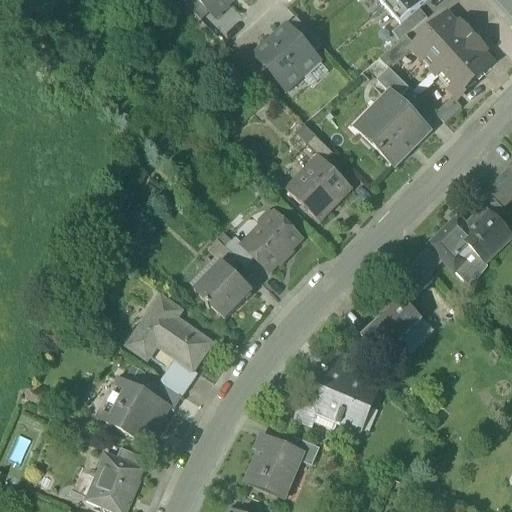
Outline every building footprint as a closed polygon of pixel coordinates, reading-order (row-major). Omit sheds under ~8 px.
[(209,15),(195,0),(189,0),(184,6),(201,23),(209,15)] [(231,5),(225,0),(195,0),(209,15),(215,20),(231,5)] [(391,0),(383,7),(400,26),(419,10),(429,0),(391,0)] [(428,21),(419,10),(400,26),(393,32),(401,42),(406,38),(428,21)] [(414,48),(411,51),(412,52),(434,75),(472,39),(461,27),(455,27),(447,18),(414,48)] [(296,20),(287,29),(311,55),(320,47),(296,20)] [(286,28),(270,43),(302,78),(312,88),(328,74),(319,64),(319,63),(311,55),(287,29),(286,28)] [(401,42),(379,62),(388,71),(390,73),(412,52),(411,51),(414,48),(406,38),(401,42)] [(472,39),(434,75),(458,101),(472,88),(470,85),(492,66),(484,57),(484,52),(472,39)] [(302,78),(270,43),(254,58),(259,64),(278,84),(286,93),(302,78)] [(278,84),(259,64),(250,72),(269,93),(278,84)] [(390,73),(388,71),(376,83),(389,96),(390,95),(397,103),(409,91),(390,73)] [(397,103),(390,95),(389,96),(376,109),(381,113),(359,135),(395,170),(430,135),(397,103)] [(452,100),(435,116),(444,126),(461,110),(452,100)] [(318,160),(324,166),(333,157),(304,129),(294,138),(318,160)] [(318,160),(286,193),(319,225),(351,193),(324,166),(318,160)] [(511,201),(511,174),(508,171),(485,194),(503,211),(511,201)] [(485,194),(485,193),(475,203),(483,212),(488,217),(489,215),(494,220),(503,211),(485,194)] [(483,212),(467,229),(468,230),(448,249),(438,239),(428,249),(455,276),(463,284),(472,275),(474,278),(485,267),(486,266),(486,265),(511,240),(511,238),(494,220),(489,215),(488,217),(483,212)] [(271,218),(266,218),(260,224),(260,229),(261,230),(243,248),(242,249),(254,261),(269,275),(278,266),(280,267),(291,255),(290,254),(301,243),(274,217),(272,219),(271,218)] [(458,220),(438,239),(448,249),(468,230),(467,229),(458,220)] [(243,248),(235,241),(225,252),(237,264),(244,271),(254,261),(242,249),(243,248)] [(225,252),(217,245),(208,254),(225,271),(226,270),(229,272),(237,264),(225,252)] [(417,263),(398,280),(415,299),(434,282),(417,263)] [(472,275),(463,284),(471,291),(488,270),(485,267),(474,278),(472,275)] [(225,271),(200,298),(199,299),(207,307),(206,309),(209,312),(211,311),(225,324),(252,295),(229,272),(226,270),(225,271)] [(211,348),(175,323),(181,316),(161,302),(128,351),(147,364),(161,343),(181,357),(176,363),(193,374),(211,348)] [(402,302),(371,331),(391,353),(399,345),(409,356),(432,334),(402,302)] [(391,353),(371,331),(361,340),(381,362),(391,353)] [(176,363),(160,386),(161,387),(182,399),(197,378),(193,374),(176,363)] [(377,393),(331,373),(326,384),(330,386),(327,393),(323,392),(319,401),(320,402),(316,409),(320,411),(339,419),(337,425),(340,427),(342,423),(361,431),(377,393)] [(153,402),(119,384),(98,422),(147,449),(168,411),(153,402)] [(182,399),(161,387),(153,402),(168,411),(174,414),(182,399)] [(319,401),(307,396),(296,422),(312,429),(320,411),(316,409),(320,402),(319,401)] [(291,453),(264,441),(260,443),(257,450),(259,454),(260,454),(248,483),(249,486),(280,499),(283,498),(298,464),(301,457),(291,453)] [(318,451),(297,442),(295,443),(291,453),(301,457),(298,464),(310,469),(313,468),(319,453),(318,451)] [(145,462),(121,452),(116,463),(140,473),(145,462)] [(116,463),(104,458),(84,504),(103,511),(125,511),(142,474),(140,473),(116,463)]
